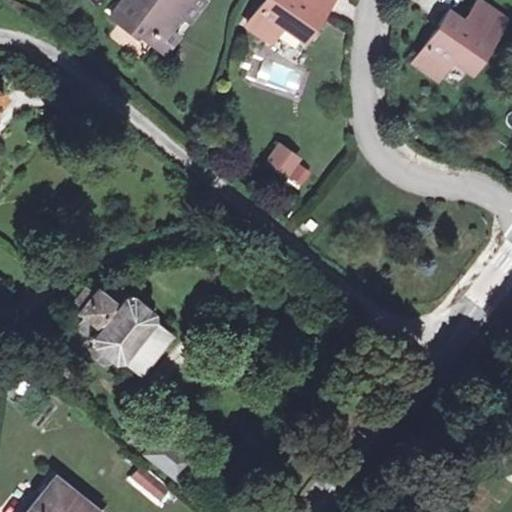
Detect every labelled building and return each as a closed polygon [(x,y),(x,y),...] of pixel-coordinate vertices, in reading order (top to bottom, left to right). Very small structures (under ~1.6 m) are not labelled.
[(187,16),(199,0),(118,0),(110,11),(134,28),(142,18),(154,28),(147,37),(163,48),(176,30),(168,24),(179,10),(187,16)] [(303,30),(323,0),(259,0),(248,15),(269,31),(281,15),(303,30)] [(470,64),(506,16),(485,0),(477,0),(466,16),(450,5),(414,54),(437,71),(452,51),(470,64)] [(176,30),(187,16),(179,10),(168,24),(176,30)] [(274,137),(262,153),(282,167),(294,152),(274,137)] [(306,162),(297,155),(287,168),(297,175),(306,162)] [(310,224),(303,217),(297,224),(305,231),(310,224)] [(143,311),(146,308),(117,285),(112,290),(101,281),(92,291),(84,285),(81,289),(75,284),(65,295),(72,301),(69,305),(76,310),(68,321),(81,331),(78,334),(106,357),(110,352),(143,311)] [(163,326),(143,311),(110,352),(129,367),(163,326)] [(168,467),(182,452),(150,426),(137,442),(168,467)] [(125,474),(155,500),(168,484),(138,458),(125,474)] [(87,511),(93,505),(51,471),(18,511),(87,511)]
